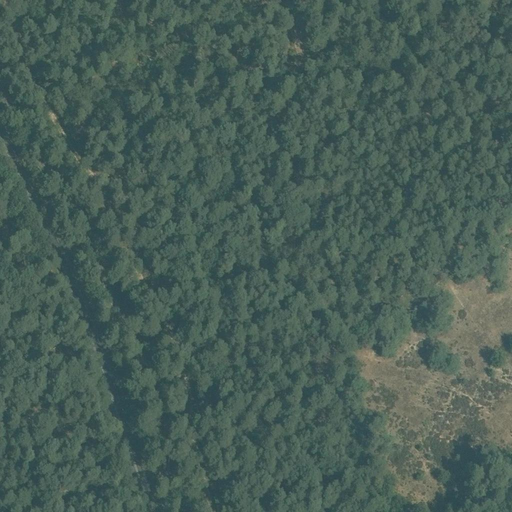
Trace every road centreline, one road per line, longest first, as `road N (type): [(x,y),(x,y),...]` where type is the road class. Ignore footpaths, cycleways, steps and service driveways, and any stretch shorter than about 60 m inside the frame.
road 1 (track): [(14,0),(41,74),(126,213),(184,363),(218,511)]
road 2 (primary): [(150,511),(62,266),(0,140)]
